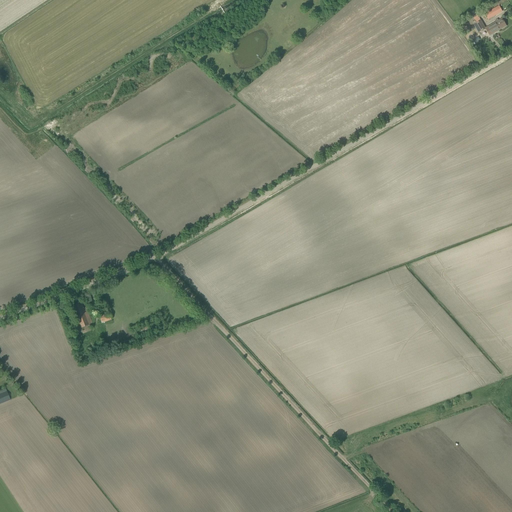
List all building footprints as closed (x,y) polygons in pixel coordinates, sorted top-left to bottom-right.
[(485,14),(488,19),(502,11),(499,6),(485,14)] [(479,17),(474,19),(481,31),(486,28),(479,17)] [(488,27),(492,34),(506,26),(502,18),(488,27)] [(80,328),(82,334),(91,331),(89,325),(92,324),(86,308),(83,309),(80,302),(72,305),(80,328)] [(109,311),(98,315),(101,323),(112,319),(109,311)] [(155,323),(130,332),(132,338),(157,330),(155,323)] [(0,393),(0,404),(10,400),(7,391),(0,393)]
